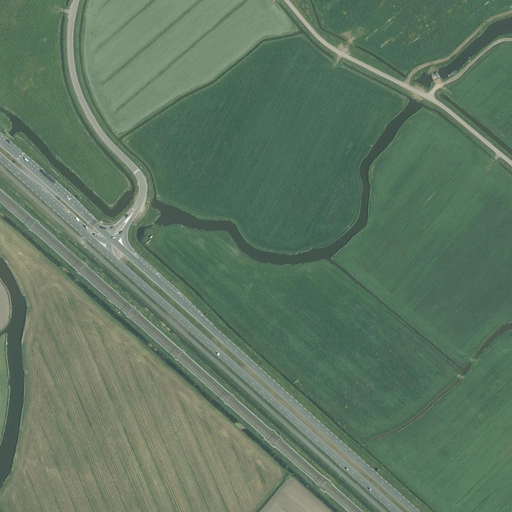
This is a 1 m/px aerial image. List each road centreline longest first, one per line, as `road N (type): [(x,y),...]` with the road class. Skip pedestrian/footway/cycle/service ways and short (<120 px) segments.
road 1 (primary): [(415,511),(112,241)]
road 2 (primary): [(102,248),(396,511)]
road 3 (unclassified): [(511,162),(440,104),(329,46),(286,0)]
road 4 (unclassified): [(133,212),(140,178),(78,96),(70,56),(76,0)]
road 5 (primary): [(107,236),(0,138)]
road 6 (primary): [(0,156),(102,248)]
road 7 (track): [(511,12),(488,20),(404,85)]
